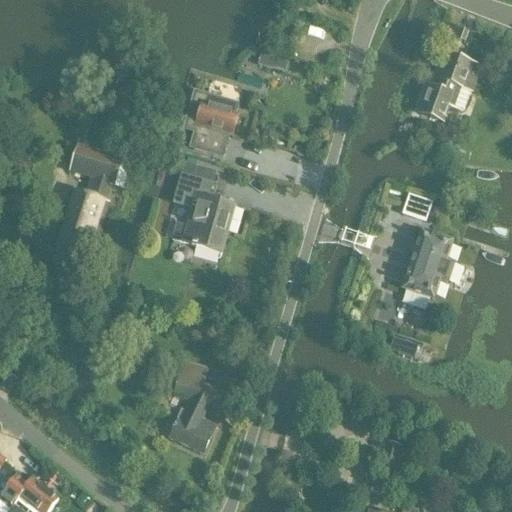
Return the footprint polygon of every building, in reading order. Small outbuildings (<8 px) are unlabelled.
[(261,58),(259,67),(284,74),(287,65),(261,58)] [(470,94),(479,70),(447,58),(439,82),(442,83),(439,93),(430,90),(420,116),(442,124),(447,109),(460,114),(464,112),(470,94)] [(100,88),(95,110),(113,114),(117,92),(100,88)] [(195,95),(185,131),(195,134),(191,150),(221,159),(228,136),(232,137),(237,118),(234,116),(236,107),(195,95)] [(110,202),(122,163),(78,149),(70,173),(94,180),(88,199),(76,195),(59,248),(83,255),(84,253),(87,254),(90,245),(87,244),(89,238),(98,241),(105,220),(101,219),(107,201),(110,202)] [(185,165),(173,206),(192,211),(182,244),(221,255),(234,209),(211,202),(216,187),(193,180),(196,169),(185,165)] [(0,216),(0,239),(38,252),(45,231),(0,216)] [(421,235),(403,292),(433,301),(439,283),(447,285),(453,266),(445,263),(451,244),(421,235)] [(402,342),(398,358),(413,362),(417,347),(402,342)] [(208,372),(183,364),(182,367),(176,365),(172,378),(178,380),(173,395),(192,400),(185,414),(201,422),(209,405),(223,410),(227,395),(203,387),(208,372)] [(201,422),(185,414),(181,412),(169,440),(203,456),(215,428),(201,422)] [(392,475),(400,446),(387,442),(378,471),(392,475)] [(0,491),(0,504),(9,511),(12,507),(19,499),(35,511),(51,511),(58,503),(31,482),(26,488),(15,480),(4,494),(0,491)]
